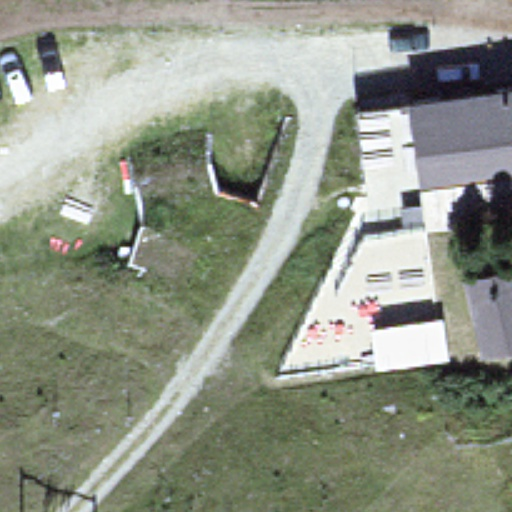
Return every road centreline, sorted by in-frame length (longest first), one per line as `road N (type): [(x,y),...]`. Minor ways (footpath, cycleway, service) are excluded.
road 1 (track): [(309,66),(279,231),(169,381),(48,511)]
road 2 (track): [(0,175),(155,78),(309,66)]
road 3 (track): [(309,66),(511,39)]
